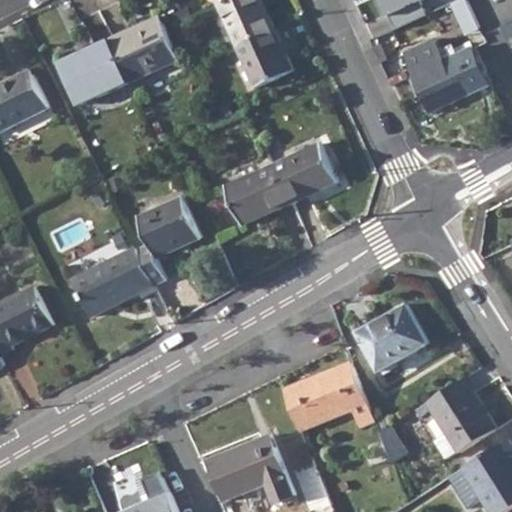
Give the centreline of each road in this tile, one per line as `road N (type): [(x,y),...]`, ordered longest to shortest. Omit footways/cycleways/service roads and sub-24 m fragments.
road 1 (residential): [(425,212),(298,297),(151,379)]
road 2 (residential): [(425,212),(328,0)]
road 3 (residential): [(151,379),(0,465)]
road 4 (residential): [(425,212),(511,350)]
road 5 (residential): [(207,511),(151,379)]
